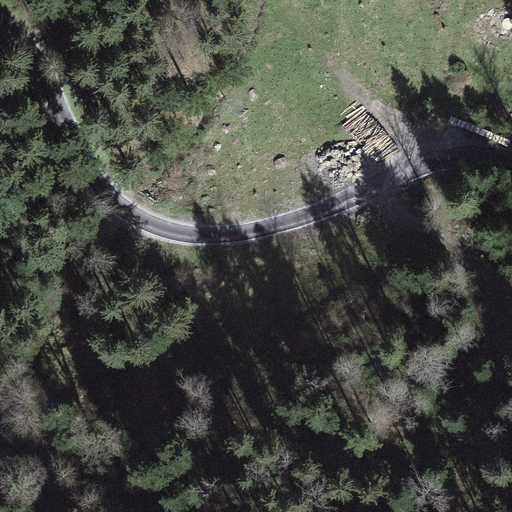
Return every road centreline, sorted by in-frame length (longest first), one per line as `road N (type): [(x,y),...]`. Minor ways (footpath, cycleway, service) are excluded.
road 1 (track): [(358,184),(476,266),(511,305)]
road 2 (track): [(0,433),(94,511)]
